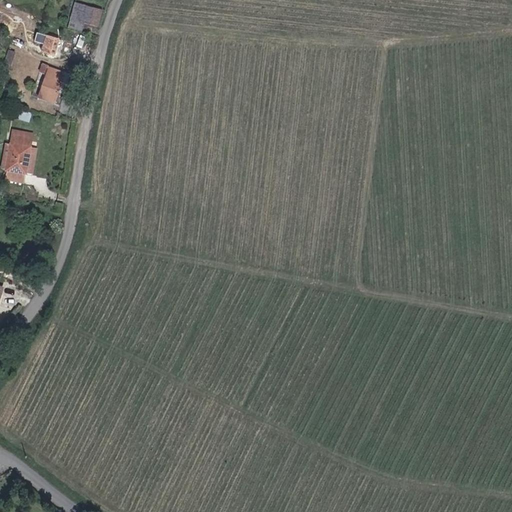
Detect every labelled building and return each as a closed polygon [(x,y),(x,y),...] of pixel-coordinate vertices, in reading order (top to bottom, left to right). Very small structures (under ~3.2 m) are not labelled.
[(99,27),(105,11),(78,2),(73,18),(87,23),(99,27)] [(70,26),(84,30),(87,23),(73,18),(70,26)] [(44,52),(57,56),(62,38),(50,34),(44,52)] [(61,91),(66,73),(47,67),(48,65),(43,64),(40,72),(48,75),(41,97),(57,102),(61,91)] [(66,72),(66,73),(61,91),(68,93),(74,74),(66,72)] [(14,140),(33,142),(34,134),(15,131),(14,140)] [(28,179),(33,142),(14,140),(9,176),(28,179)]
